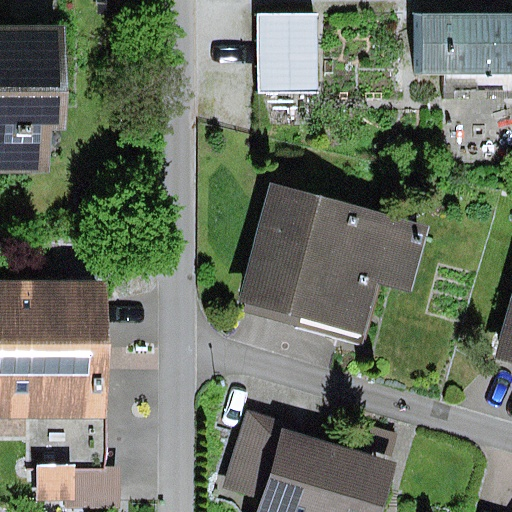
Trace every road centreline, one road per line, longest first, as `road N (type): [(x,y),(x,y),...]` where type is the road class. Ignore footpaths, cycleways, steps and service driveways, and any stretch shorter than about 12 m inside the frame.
road 1 (residential): [(177,343),(511,439)]
road 2 (residential): [(176,0),(177,343)]
road 3 (residential): [(177,343),(178,511)]
